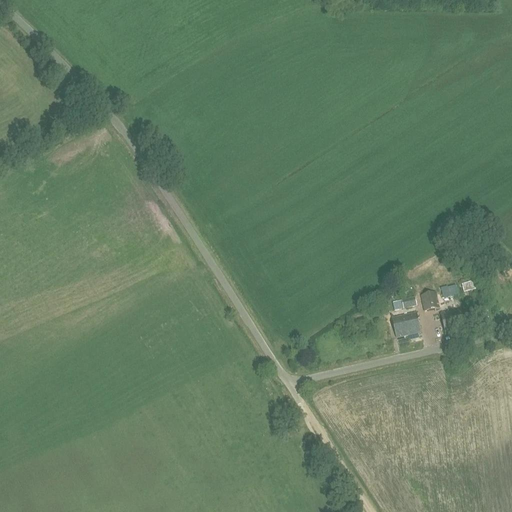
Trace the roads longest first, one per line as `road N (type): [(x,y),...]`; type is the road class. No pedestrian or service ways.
road 1 (unclassified): [(289,382),(133,144),(0,5)]
road 2 (unclassified): [(289,382),(511,333)]
road 3 (track): [(289,382),(369,511)]
